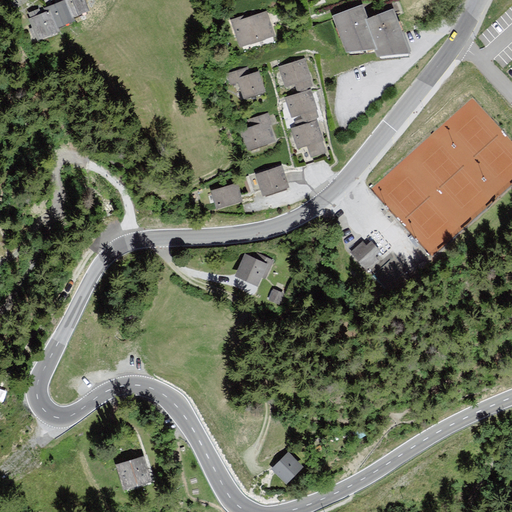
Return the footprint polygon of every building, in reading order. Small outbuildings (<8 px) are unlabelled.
[(71,0),(69,0),(63,3),(33,11),(44,39),(80,21),(80,16),(71,0)] [(88,0),(61,0),(63,3),(69,0),(71,0),(80,16),(94,10),(88,0)] [(368,4),(337,16),(354,51),(383,49),(388,49),(374,20),(375,16),(368,4)] [(402,9),(374,20),(388,49),(383,49),(386,55),(422,52),(402,9)] [(243,18),(233,21),(247,48),(280,36),(268,12),(244,20),(243,18)] [(306,60),(281,68),(289,88),(298,85),(300,92),(315,87),(313,81),(315,80),(306,60)] [(251,67),(230,74),(234,86),(244,82),(250,101),(271,92),(264,72),(253,75),(251,67)] [(287,98),(297,129),(319,122),(321,119),(312,92),(287,98)] [(246,131),(254,150),(279,144),(270,115),(249,122),(251,130),(246,131)] [(297,129),(294,130),(301,149),(311,147),(313,155),(315,159),(329,155),(319,122),(297,129)] [(285,168),(260,175),(268,198),(293,189),(285,168)] [(242,184),(217,191),(224,209),(248,202),(242,184)] [(361,238),(347,251),(366,272),(380,260),(377,256),(380,253),(370,241),(366,244),(361,238)] [(246,257),(238,276),(264,288),(276,262),(261,257),(258,261),(246,257)] [(283,293),(273,289),(268,301),(279,305),(283,293)] [(287,452),(271,470),(288,485),(304,467),(287,452)] [(147,457),(120,466),(128,490),(156,482),(147,457)]
